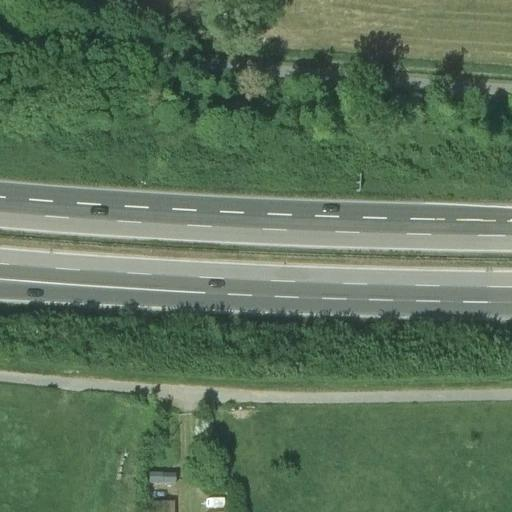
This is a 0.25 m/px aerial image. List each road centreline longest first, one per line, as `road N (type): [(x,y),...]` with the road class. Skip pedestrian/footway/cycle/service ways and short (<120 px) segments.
road 1 (track): [(511,92),(280,76),(0,42)]
road 2 (motorway): [(511,229),(0,206)]
road 3 (motorway): [(1,265),(511,287)]
